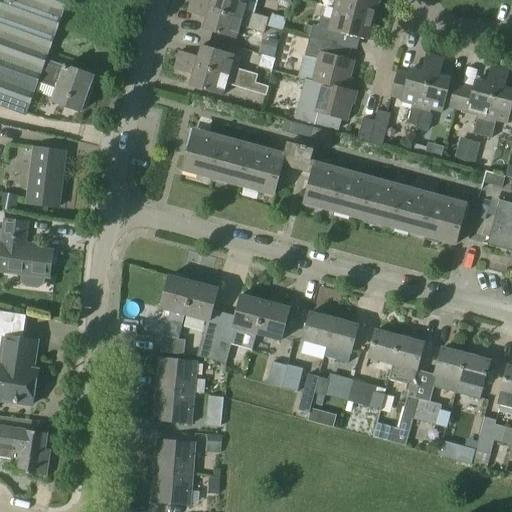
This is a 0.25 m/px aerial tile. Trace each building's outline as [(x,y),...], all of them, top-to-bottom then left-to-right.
[(3,0),(0,11),(0,32),(50,50),(67,0),(3,0)] [(265,25),(283,29),(286,18),(274,14),(268,18),(245,11),(248,0),(212,0),(212,1),(208,0),(191,0),(190,4),(265,25)] [(337,0),(335,9),(374,20),(379,0),(337,0)] [(265,25),(190,4),(188,13),(207,18),(204,30),(237,39),(240,27),(263,33),(265,25)] [(369,40),(374,20),(335,9),(332,20),(321,17),(319,27),(313,25),(312,27),(306,25),(303,34),(310,36),(310,37),(333,43),(338,45),(341,33),(369,40)] [(46,60),(50,50),(0,32),(0,105),(26,115),(38,83),(57,89),(52,102),(81,112),(94,76),(46,60)] [(299,78),(321,84),(347,90),(354,61),(329,55),(333,43),(310,37),(299,78)] [(273,69),(279,43),(266,40),(260,66),(273,69)] [(177,61),(256,82),(258,75),(231,67),(235,56),(202,46),(198,58),(179,52),(177,61)] [(408,124),(416,126),(435,57),(426,55),(421,72),(411,70),(409,74),(397,71),(390,98),(402,101),(402,102),(413,105),(408,124)] [(444,107),(456,110),(463,84),(440,77),(445,60),(435,57),(416,126),(417,126),(416,130),(425,132),(429,130),(433,116),(431,113),(431,110),(442,113),(444,107)] [(256,83),(256,82),(177,61),(174,69),(194,75),(190,86),(223,96),(226,84),(266,96),(269,87),(256,83)] [(475,87),(463,84),(456,110),(478,116),(473,134),(483,136),(501,69),(491,66),(486,84),(476,81),(475,87)] [(501,69),(483,136),(492,139),(497,121),(508,124),(508,122),(511,122),(511,90),(506,89),(510,71),(501,69)] [(347,90),(321,84),(314,110),(308,109),(304,121),(317,124),(320,114),(347,121),(355,92),(347,90)] [(375,122),(369,144),(382,147),(391,114),(378,111),(375,122)] [(357,141),(369,144),(375,122),(363,119),(357,141)] [(334,133),(286,120),(283,131),(331,144),(334,133)] [(283,159),(193,135),(183,171),(275,196),(283,166),(312,174),(304,204),(456,245),(466,209),(310,167),(315,150),(288,143),(283,159)] [(414,144),(412,153),(424,156),(426,148),(414,144)] [(66,152),(35,148),(28,204),(59,208),(66,152)] [(487,174),(484,184),(502,189),(505,178),(487,174)] [(0,191),(0,207),(16,211),(19,195),(0,191)] [(511,203),(492,198),(487,214),(495,217),(488,245),(511,251),(511,203)] [(4,219),(2,230),(0,230),(0,243),(2,244),(0,255),(0,272),(22,275),(21,281),(25,287),(39,289),(44,284),(45,278),(49,279),(53,251),(27,247),(30,222),(4,219)] [(161,309),(185,316),(195,283),(170,276),(161,309)] [(195,283),(185,316),(210,322),(219,289),(195,283)] [(233,328),(256,334),(265,301),(242,295),(233,328)] [(290,308),(265,301),(256,334),(282,341),(290,308)] [(16,314),(0,311),(0,336),(4,337),(0,362),(0,400),(32,406),(38,371),(33,370),(38,342),(12,338),(16,314)] [(303,340),(328,347),(335,320),(310,314),(303,340)] [(328,347),(325,357),(349,364),(359,326),(335,320),(328,347)] [(376,331),(369,358),(372,358),(371,362),(378,364),(379,360),(392,364),(400,338),(376,331)] [(198,356),(211,360),(218,338),(203,334),(200,344),(187,343),(185,355),(198,356)] [(185,355),(187,343),(185,343),(186,340),(162,338),(160,353),(185,355)] [(218,338),(211,360),(226,364),(232,342),(218,338)] [(393,364),(389,379),(407,384),(404,395),(408,396),(411,397),(414,386),(415,379),(418,370),(425,344),(400,338),(392,364),(393,364)] [(437,376),(434,387),(456,393),(466,355),(442,349),(435,375),(437,376)] [(466,355),(456,393),(480,400),(491,362),(466,355)] [(161,358),(157,390),(194,393),(197,361),(161,358)] [(280,388),(286,366),(272,362),(267,384),(280,388)] [(286,366),(280,388),(297,392),(303,369),(287,365),(287,366),(286,366)] [(497,405),(511,409),(511,367),(508,367),(497,405)] [(311,409),(313,403),(320,377),(308,374),(299,411),(309,414),(311,409)] [(326,395),(348,401),(354,380),(330,374),(329,379),(320,377),(313,403),(323,406),(326,395)] [(379,410),(385,388),(354,380),(348,401),(349,401),(346,411),(351,412),(353,404),(379,410)] [(194,393),(157,390),(154,422),(191,425),(194,393)] [(398,432),(395,445),(406,448),(414,419),(419,400),(419,399),(411,397),(408,396),(407,397),(398,432)] [(208,412),(222,413),(223,400),(209,399),(208,412)] [(419,400),(414,419),(437,425),(441,410),(442,405),(430,402),(419,399),(419,400)] [(309,414),(307,421),(320,424),(323,413),(311,409),(309,414)] [(441,410),(437,425),(446,428),(450,413),(441,410)] [(497,420),(485,417),(476,451),(474,457),(472,464),(488,468),(491,455),(490,455),(494,441),(511,445),(511,428),(495,424),(497,420)] [(0,457),(18,460),(16,472),(46,477),(50,454),(45,453),(48,434),(0,426),(0,457)] [(222,436),(211,435),(209,452),(221,453),(222,436)] [(156,472),(193,475),(196,443),(159,440),(156,472)] [(460,447),(456,461),(472,465),(472,464),(474,457),(476,451),(460,447)] [(190,507),(193,475),(156,472),(153,504),(190,507)] [(207,478),(207,494),(218,494),(218,478),(207,478)]
